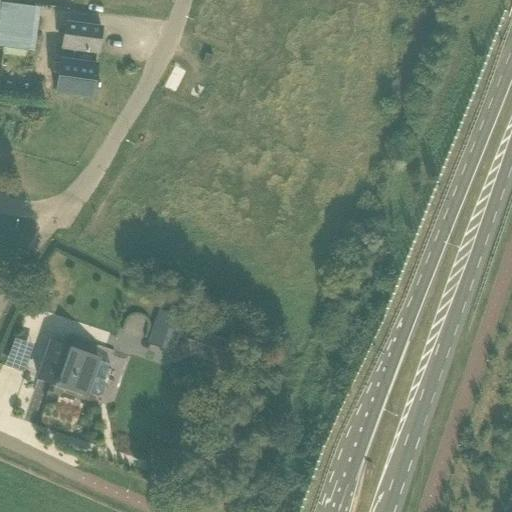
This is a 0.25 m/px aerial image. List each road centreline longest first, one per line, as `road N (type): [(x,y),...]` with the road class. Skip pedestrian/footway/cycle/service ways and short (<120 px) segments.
road 1 (primary): [(511,65),(341,511)]
road 2 (primary): [(389,511),(511,154)]
road 3 (unclassified): [(62,215),(153,72),(183,0)]
